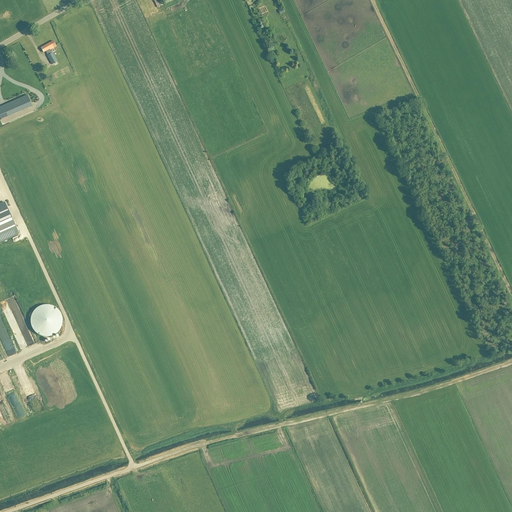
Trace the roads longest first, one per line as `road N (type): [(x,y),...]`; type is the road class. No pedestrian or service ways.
road 1 (track): [(133,467),(511,362)]
road 2 (track): [(371,0),(511,295)]
road 3 (track): [(133,467),(0,173)]
road 4 (track): [(8,511),(133,467)]
